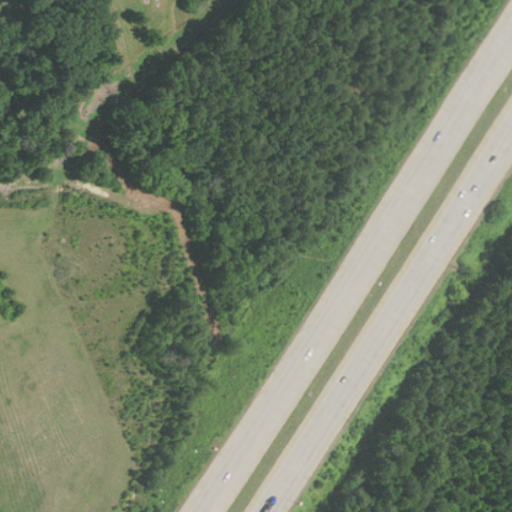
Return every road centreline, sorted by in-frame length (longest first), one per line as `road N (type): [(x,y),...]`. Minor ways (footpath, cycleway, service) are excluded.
road 1 (motorway): [(511,29),(197,511)]
road 2 (motorway): [(258,511),(511,122)]
